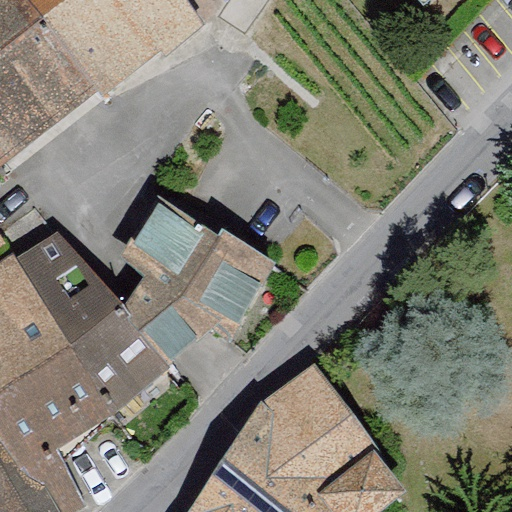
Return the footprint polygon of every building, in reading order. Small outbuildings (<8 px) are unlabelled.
[(16,0),(0,0),(0,183),(4,189),(103,113),(16,0)] [(156,0),(16,0),(103,113),(192,46),(156,0)] [(412,0),(428,20),(453,0),(412,0)] [(151,301),(123,336),(166,393),(221,353),(244,362),(279,282),(172,208),(124,280),(151,301)] [(63,255),(11,279),(125,427),(166,393),(123,336),(63,255)] [(11,279),(0,284),(0,448),(40,511),(79,511),(60,470),(125,427),(11,279)] [(264,422),(204,511),(412,511),(416,507),(319,386),(264,422)] [(40,511),(0,448),(0,511),(40,511)]
